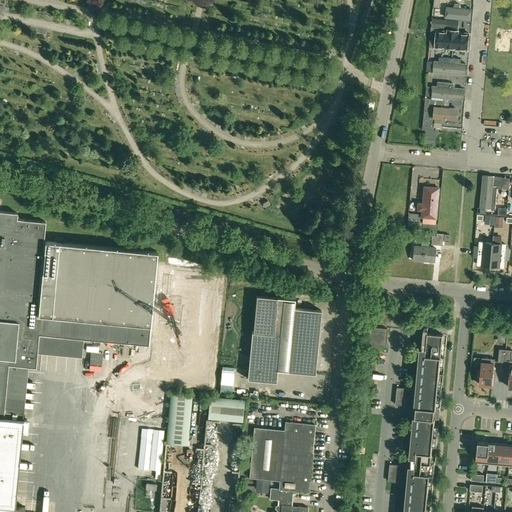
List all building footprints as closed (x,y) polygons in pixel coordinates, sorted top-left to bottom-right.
[(447,6),(446,17),(470,19),(471,8),(447,6)] [(469,32),(436,29),(434,46),(468,49),(469,32)] [(434,59),(433,71),(466,74),(467,62),(434,59)] [(464,87),(432,85),(431,96),(463,98),(464,87)] [(433,106),(432,117),(456,119),(457,108),(433,106)] [(483,174),(480,206),(494,207),(497,176),(483,174)] [(424,186),(421,215),(435,217),(438,187),(424,186)] [(498,207),(498,215),(506,215),(507,208),(498,207)] [(34,368),(35,353),(37,339),(37,335),(83,339),(147,345),(155,253),(41,242),(43,222),(22,220),(14,220),(15,214),(0,212),(0,511),(24,511),(25,508),(14,507),(21,429),(25,430),(26,419),(22,419),(23,408),(3,406),(7,367),(7,365),(27,367),(34,368)] [(437,223),(418,222),(419,215),(408,214),(407,225),(418,226),(418,227),(437,228),(437,223)] [(485,216),(485,224),(494,225),(495,216),(485,216)] [(495,227),(503,228),(503,217),(495,216),(495,227)] [(431,244),(442,245),(443,234),(437,233),(436,236),(432,236),(431,244)] [(506,244),(501,244),(502,236),(493,235),(493,243),(491,266),(504,267),(506,244)] [(478,265),(491,266),(493,243),(480,242),(478,265)] [(412,260),(434,262),(436,248),(413,246),(412,260)] [(276,297),(256,295),(248,378),(275,381),(276,370),(314,373),(320,310),(293,307),(294,299),(276,297)] [(368,344),(386,346),(387,329),(381,328),(370,327),(368,344)] [(406,511),(426,511),(430,475),(434,475),(434,474),(430,474),(433,436),(437,436),(437,435),(433,435),(437,392),(441,392),(442,391),(438,391),(441,357),(445,358),(445,357),(441,356),(443,335),(428,333),(428,331),(423,330),(423,340),(416,406),(415,419),(406,511)] [(498,339),(500,342),(505,343),(506,335),(498,334),(498,339)] [(482,359),(481,366),(481,369),(478,369),(478,377),(480,377),(479,384),(492,385),(495,359),(482,358),(482,359)] [(414,389),(405,388),(397,387),(395,404),(412,406),(414,389)] [(190,394),(169,393),(165,443),(186,445),(190,394)] [(244,399),(209,396),(207,418),(242,421),(244,399)] [(249,476),(270,478),(279,479),(278,489),(279,489),(293,491),(308,492),(315,424),(285,421),(284,427),(254,425),(249,476)] [(487,464),(489,442),(478,441),(476,463),(487,464)] [(489,442),(487,464),(498,465),(500,443),(489,442)] [(509,466),(511,444),(500,443),(498,465),(509,466)] [(390,464),(389,474),(388,481),(405,483),(407,466),(400,465),(390,464)] [(269,481),(256,480),(255,491),(268,492),(269,481)] [(254,486),(239,485),(238,495),(253,496),(254,486)] [(279,489),(278,489),(271,489),(270,499),(278,499),(277,511),(280,511),(306,511),(307,507),(298,506),(297,511),(293,511),(291,511),(293,491),(279,489)]
